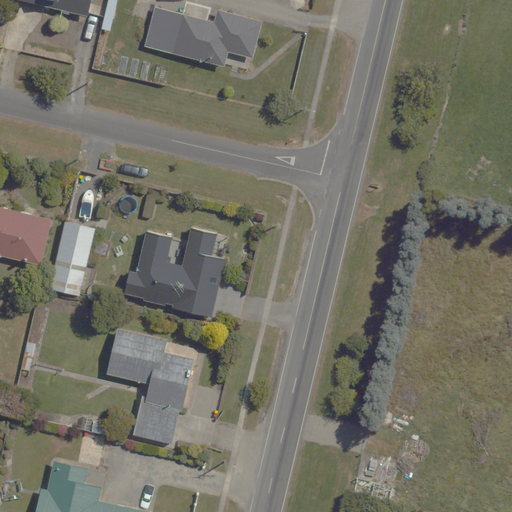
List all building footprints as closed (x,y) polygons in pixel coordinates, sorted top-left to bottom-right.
[(94,0),(62,0),(62,5),(93,10),(94,0)] [(256,53),(265,15),(217,3),(214,12),(165,0),(159,0),(149,41),(227,61),(230,47),(256,53)] [(0,200),(0,248),(44,257),(53,212),(0,200)] [(98,221),(65,215),(52,284),(85,290),(98,221)] [(170,254),(175,233),(140,224),(123,291),(213,314),(230,247),(190,237),(185,258),(170,254)] [(108,365),(152,379),(136,430),(169,440),(185,390),(195,357),(166,347),(170,334),(123,319),(108,365)] [(367,449),(354,485),(392,499),(405,463),(367,449)] [(86,476),(89,464),(49,455),(43,482),(36,511),(155,511),(157,507),(99,494),(102,480),(86,476)]
